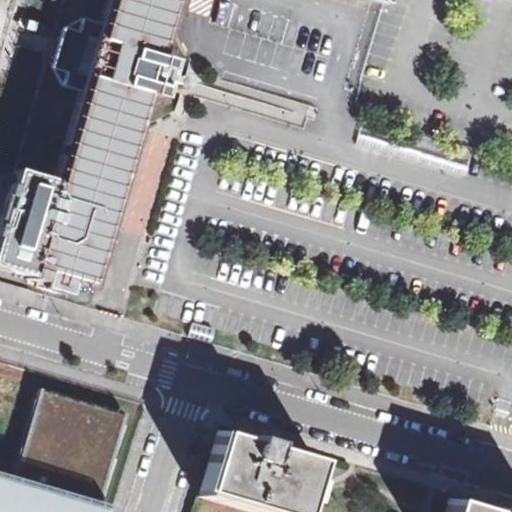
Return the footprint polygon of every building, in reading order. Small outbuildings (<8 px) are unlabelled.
[(63,0),(51,42),(15,171),(14,171),(0,166),(0,268),(27,276),(26,279),(36,281),(39,273),(85,286),(85,285),(96,288),(113,229),(102,226),(97,225),(98,224),(135,96),(139,97),(140,95),(140,94),(142,94),(154,97),(157,86),(167,90),(172,75),(161,72),(164,60),(152,57),(153,55),(152,55),(154,53),(168,0),(63,0)] [(309,125),(313,104),(245,90),(243,101),(285,109),(283,120),(309,125)] [(0,511),(97,511),(99,509),(101,503),(126,419),(37,392),(10,481),(7,490),(0,487),(0,511)] [(216,491),(252,501),(255,490),(283,499),(297,454),(268,445),(270,440),(250,435),(249,440),(233,435),(216,491)] [(0,487),(7,490),(10,481),(0,477),(0,487)] [(99,509),(97,511),(104,511),(107,505),(101,503),(99,509)]
